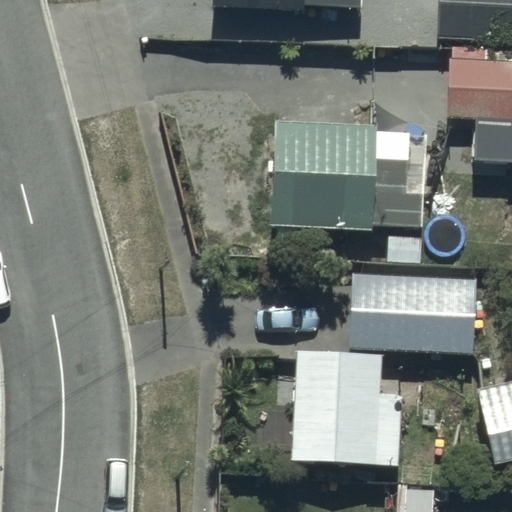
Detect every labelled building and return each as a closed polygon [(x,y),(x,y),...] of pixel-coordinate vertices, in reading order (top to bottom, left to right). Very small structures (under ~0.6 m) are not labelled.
[(302,0),(207,0),(207,6),(302,12),(302,0)] [(511,0),(439,0),(438,33),(511,36),(511,0)] [(511,57),(451,57),(450,120),(511,120),(511,57)] [(380,122),(276,116),(270,223),(375,228),(380,122)] [(511,124),(486,124),(486,130),(485,159),(508,160),(507,196),(511,195),(511,124)] [(483,275),(354,266),(348,345),(478,354),(483,275)] [(301,349),(294,349),(289,463),(398,468),(402,397),(382,397),(384,352),(301,349)] [(511,379),(480,387),(498,467),(511,463),(511,379)]
